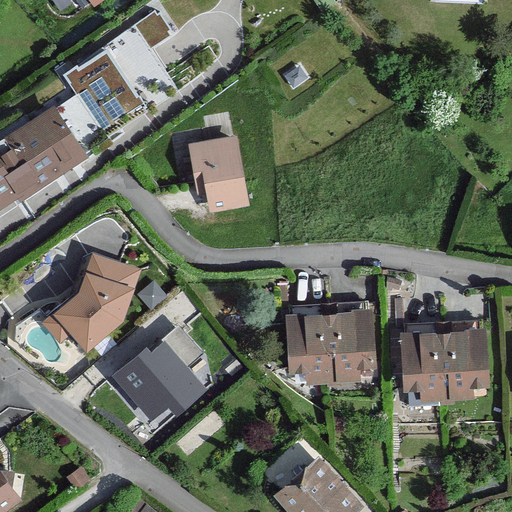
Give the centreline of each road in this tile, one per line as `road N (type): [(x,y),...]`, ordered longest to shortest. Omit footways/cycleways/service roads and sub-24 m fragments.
road 1 (residential): [(511,274),(371,253),(201,256),(131,185),(108,178),(0,259)]
road 2 (residential): [(0,357),(136,464)]
